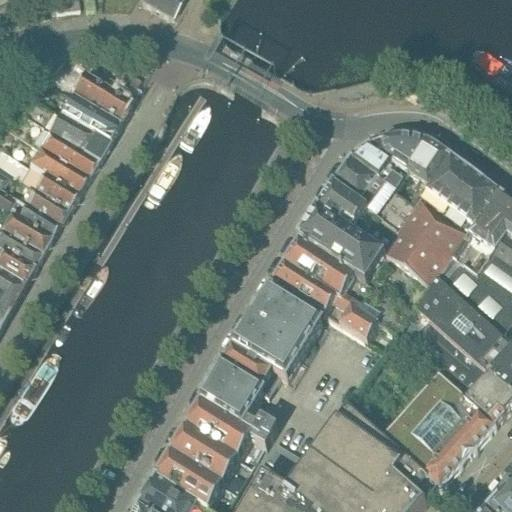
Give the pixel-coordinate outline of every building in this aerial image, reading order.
[(145,0),(141,7),(168,23),(174,22),(185,3),(179,0),(145,0)] [(71,105),(96,120),(108,97),(84,83),(71,105)] [(47,90),(33,105),(37,108),(42,111),(44,107),(44,106),(43,106),(43,105),(43,104),(43,103),(44,102),(45,101),(46,101),(47,101),(47,102),(52,93),(47,90)] [(108,97),(96,120),(119,134),(133,112),(108,97)] [(71,105),(61,123),(109,153),(119,134),(96,120),(71,105)] [(31,112),(19,124),(97,172),(109,153),(61,123),(47,114),(42,111),(37,108),(31,112)] [(40,159),(88,188),(97,172),(19,124),(6,138),(7,139),(14,143),(31,154),(40,159)] [(10,148),(14,143),(7,139),(4,144),(10,148)] [(389,144),(383,146),(387,163),(395,168),(400,172),(395,179),(394,178),(391,182),(387,188),(398,196),(405,186),(410,178),(430,149),(424,147),(418,145),(413,144),(407,143),(401,143),(395,143),(389,144)] [(375,149),(374,150),(369,152),(365,155),(361,158),(357,162),(353,166),(382,185),(387,179),(391,182),(394,178),(392,177),(395,174),(392,172),(395,168),(387,163),(383,146),(382,146),(380,147),(379,147),(377,148),(375,149)] [(418,209),(450,162),(437,153),(430,149),(410,178),(423,187),(411,205),(418,209)] [(40,159),(30,174),(79,203),(88,188),(40,159)] [(436,201),(459,169),(450,162),(418,209),(417,211),(467,246),(468,245),(477,231),(436,201)] [(398,196),(387,188),(382,185),(353,166),(352,166),(336,192),(374,218),(400,236),(411,220),(417,211),(418,209),(411,205),(398,196)] [(477,231),(500,198),(459,169),(436,201),(477,231)] [(20,190),(32,197),(69,220),(79,203),(30,174),(20,190)] [(0,176),(0,196),(1,197),(10,183),(0,176)] [(321,217),(355,238),(386,258),(433,295),(440,284),(454,264),(467,246),(417,211),(411,220),(400,236),(374,218),(336,192),(321,217)] [(0,216),(10,223),(51,249),(60,234),(23,211),(18,209),(11,204),(0,196),(0,216)] [(32,197),(23,211),(60,234),(69,220),(32,197)] [(511,240),(511,239),(511,207),(500,198),(477,231),(468,245),(467,246),(454,264),(478,281),(491,262),(509,238),(511,240)] [(379,297),(415,320),(420,313),(433,295),(386,258),(355,238),(321,217),(302,247),(379,297)] [(0,237),(0,238),(41,264),(51,249),(10,223),(0,237)] [(0,260),(32,279),(41,264),(0,238),(0,260)] [(454,264),(440,284),(504,342),(511,331),(511,240),(509,238),(491,262),(478,281),(454,264)] [(368,313),(379,297),(302,247),(287,270),(345,307),(348,301),(368,313)] [(0,281),(23,295),(32,279),(0,260),(0,281)] [(103,267),(99,269),(54,341),(54,346),(57,350),(63,351),(68,349),(111,277),(111,270),(109,266),(103,267)] [(380,329),(399,341),(415,320),(379,297),(368,313),(348,301),(345,307),(287,270),(276,288),(329,321),(329,322),(369,347),(380,329)] [(0,335),(23,295),(0,281),(0,335)] [(511,398),(511,349),(440,284),(433,295),(420,313),(511,398)] [(224,372),(264,398),(269,401),(275,391),(281,381),(287,385),(323,328),(271,295),(235,354),(229,363),(224,372)] [(399,341),(440,378),(497,431),(511,414),(511,398),(420,313),(415,320),(399,341)] [(44,355),(2,426),(3,428),(8,431),(12,431),(54,359),(53,354),(52,351),(48,352),(44,355)] [(224,372),(203,408),(244,432),(253,438),(252,443),(267,451),(278,432),(263,422),(258,430),(248,424),(264,398),(224,372)] [(440,378),(384,439),(441,494),(497,431),(440,378)] [(253,438),(244,432),(203,408),(159,484),(206,511),(210,511),(252,443),(253,438)] [(424,511),(440,494),(441,495),(441,494),(384,439),(348,409),(310,464),(298,480),(296,485),(295,484),(288,494),(266,481),(246,511),(424,511)] [(276,444),(266,461),(298,480),(310,464),(276,444)] [(261,464),(232,511),(246,511),(266,481),(288,494),(295,484),(261,464)] [(206,511),(159,484),(141,511),(206,511)] [(511,511),(511,486),(489,511),(511,511)]
